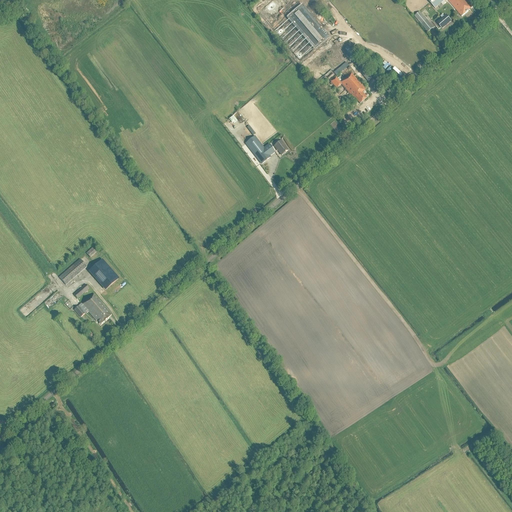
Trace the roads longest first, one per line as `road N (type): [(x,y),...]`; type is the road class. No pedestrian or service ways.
road 1 (tertiary): [(19,420),(511,1)]
road 2 (track): [(291,190),(432,365),(448,359)]
road 3 (track): [(64,409),(131,511)]
